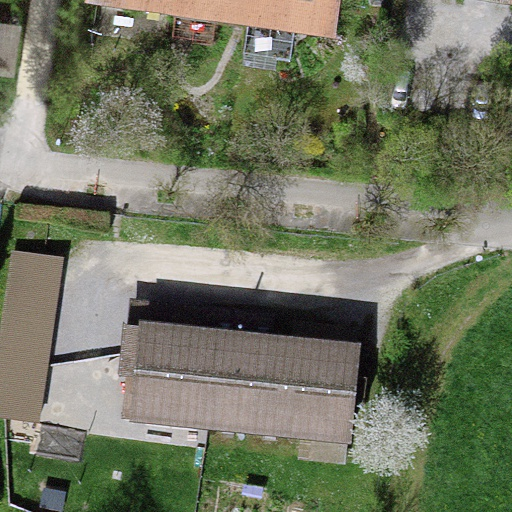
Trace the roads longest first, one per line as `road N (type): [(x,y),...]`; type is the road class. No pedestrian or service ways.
road 1 (residential): [(0,159),(511,219)]
road 2 (track): [(402,511),(435,346),(511,261)]
